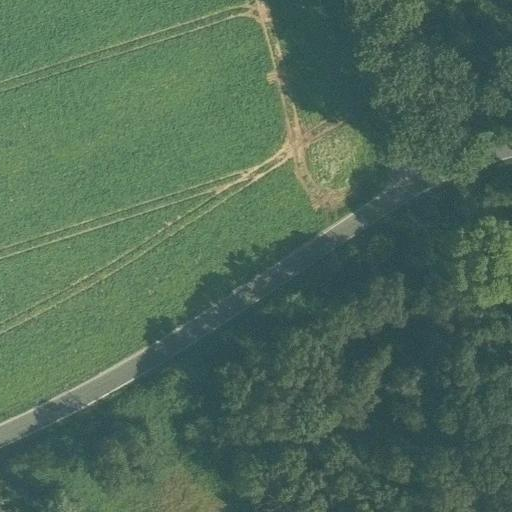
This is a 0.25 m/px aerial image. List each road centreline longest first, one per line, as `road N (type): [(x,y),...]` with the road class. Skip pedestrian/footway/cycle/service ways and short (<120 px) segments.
road 1 (secondary): [(0,437),(94,392),(402,187)]
road 2 (unclassified): [(402,187),(352,0)]
